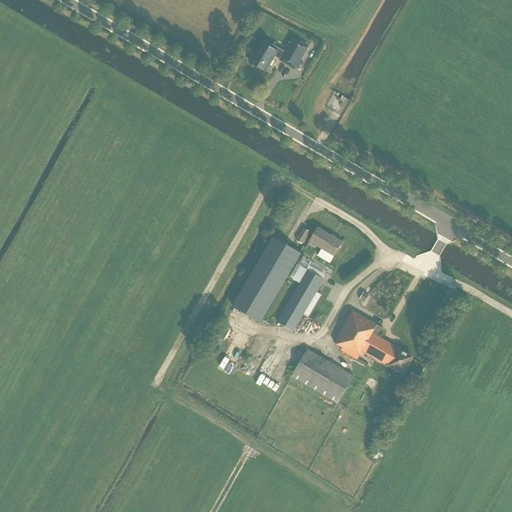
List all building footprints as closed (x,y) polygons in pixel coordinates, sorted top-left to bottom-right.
[(277,51),(262,43),(250,62),(265,71),(268,65),(269,66),(275,57),(281,60),(280,62),(288,67),(297,52),(288,47),(285,53),(278,49),(277,51)] [(342,242),(318,228),(309,242),(334,257),(342,242)] [(296,241),(301,244),(309,232),(303,229),(296,241)] [(300,254),(273,238),(232,307),(259,323),(300,254)] [(292,332),(323,280),(308,272),(278,323),(292,332)] [(353,312),(335,343),(343,347),(341,351),(358,360),(363,352),(385,365),(386,363),(390,365),(389,366),(403,373),(412,358),(398,350),(397,352),(394,350),(395,347),(379,337),(384,330),(353,312)] [(353,377),(307,351),(292,378),(338,404),(353,377)] [(412,373),(406,386),(413,390),(420,376),(412,373)]
